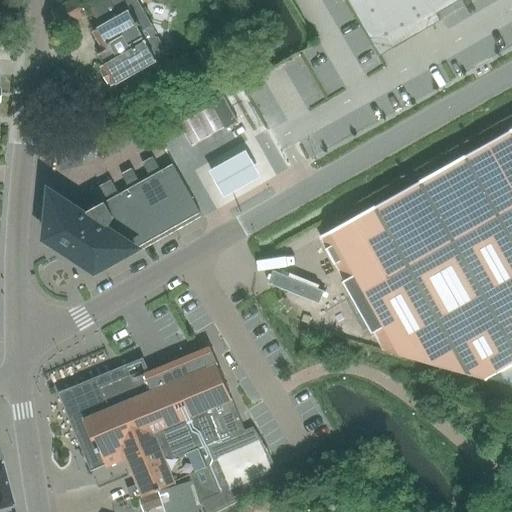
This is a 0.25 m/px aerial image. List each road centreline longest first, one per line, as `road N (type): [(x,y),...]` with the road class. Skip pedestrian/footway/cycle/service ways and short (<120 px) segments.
road 1 (tertiary): [(20,345),(511,73)]
road 2 (tertiary): [(20,345),(16,246),(40,0)]
road 3 (tertiary): [(42,511),(21,371)]
